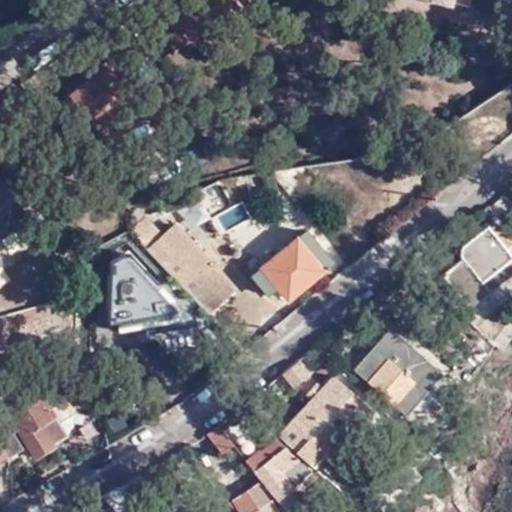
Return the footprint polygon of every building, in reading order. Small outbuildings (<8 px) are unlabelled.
[(225,11),(215,0),(186,0),(169,14),(178,24),(191,39),(202,30),(225,11)] [(234,0),(215,0),(225,11),(236,2),(234,0)] [(420,0),(453,9),(455,0),(420,0)] [(246,14),(236,2),(225,11),(235,23),(246,14)] [(235,23),(225,11),(202,30),(213,43),(235,23)] [(174,27),(178,24),(169,14),(166,17),(174,27)] [(183,46),(191,39),(178,24),(174,27),(170,31),(183,46)] [(97,75),(81,87),(100,112),(126,92),(119,84),(107,68),(97,75)] [(100,112),(81,87),(69,96),(87,121),(100,112)] [(118,136),(100,112),(87,121),(105,144),(118,136)] [(118,136),(105,144),(112,153),(124,144),(118,136)] [(0,193),(9,193),(8,172),(0,172),(0,193)] [(201,188),(213,215),(233,206),(220,179),(201,188)] [(202,191),(181,199),(190,219),(210,211),(202,191)] [(217,216),(225,232),(252,218),(244,202),(217,216)] [(173,228),(162,236),(145,219),(130,233),(146,250),(161,237),(222,303),(233,292),(173,228)] [(482,284),(511,259),(511,258),(507,252),(511,247),(511,234),(501,220),(464,248),(462,260),(442,275),(468,308),(488,292),(482,284)] [(305,232),(250,277),(264,293),(275,283),(287,298),(331,262),(305,232)] [(222,303),(161,237),(146,250),(209,315),(222,303)] [(37,279),(41,257),(21,253),(16,275),(37,279)] [(511,272),(511,259),(482,284),(488,292),(511,272)] [(48,306),(48,320),(56,320),(56,336),(90,336),(90,306),(48,306)] [(357,362),(356,372),(401,416),(424,393),(420,388),(433,375),(432,366),(394,330),(389,329),(357,362)] [(309,376),(297,361),(283,372),(294,387),(309,376)] [(334,378),(280,436),(315,468),(326,456),(315,445),(327,432),(338,442),(356,422),(345,412),(358,399),(334,378)] [(54,383),(0,415),(0,419),(7,457),(7,459),(21,451),(15,440),(21,436),(35,457),(66,435),(59,423),(51,412),(66,402),(54,383)] [(369,409),(358,399),(345,412),(356,422),(369,409)] [(73,413),(66,402),(51,412),(59,423),(73,413)] [(222,454),(233,445),(217,426),(206,435),(222,454)] [(326,456),(338,442),(327,432),(315,445),(326,456)] [(278,439),(248,462),(280,500),(294,490),(313,472),(278,439)] [(134,476),(117,487),(136,509),(151,497),(134,476)] [(290,511),(288,509),(285,506),(281,510),(267,488),(260,483),(234,500),(241,511),(290,511)] [(138,511),(136,509),(117,487),(100,496),(114,511),(138,511)] [(301,499),(294,490),(280,500),(285,506),(288,509),(301,499)] [(220,511),(228,505),(219,493),(212,500),(220,511)]
